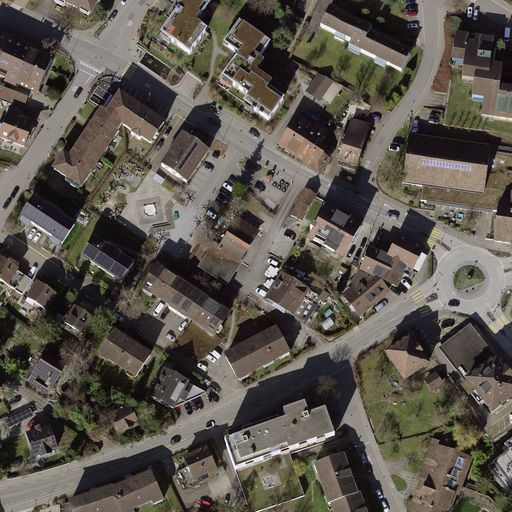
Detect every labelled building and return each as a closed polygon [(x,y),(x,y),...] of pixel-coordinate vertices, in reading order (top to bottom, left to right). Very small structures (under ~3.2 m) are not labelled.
[(104,0),(45,0),(43,5),(84,24),(92,7),(100,10),(104,0)] [(214,0),(188,0),(176,19),(180,22),(172,35),(177,38),(173,44),(187,54),(204,30),(197,25),(214,0)] [(414,51),(333,7),(321,29),(402,74),(414,51)] [(270,43),(242,24),(226,47),(240,57),(224,80),(250,99),(246,104),(272,124),(285,106),(269,95),(276,85),(261,75),(268,65),(259,58),(270,43)] [(495,40),(455,34),(451,62),(464,63),(461,79),(474,81),(471,98),(484,99),(482,117),(511,121),(511,84),(501,82),(503,67),(495,65),(497,52),(493,52),(495,40)] [(0,75),(42,95),(57,64),(0,37),(0,75)] [(334,86),(320,76),(308,92),(323,102),(334,86)] [(6,90),(2,100),(27,110),(31,100),(6,90)] [(110,116),(126,126),(124,128),(154,147),(168,126),(122,97),(110,116)] [(318,122),(302,111),(279,147),(296,157),(318,122)] [(56,172),(84,190),(124,128),(126,126),(110,116),(104,112),(93,128),(75,156),(72,161),(66,157),(56,172)] [(15,114),(5,139),(28,148),(38,122),(15,114)] [(373,128),(352,121),(340,163),(360,169),(373,128)] [(331,130),(318,122),(296,157),(303,162),(311,150),(316,154),(331,130)] [(489,146),(408,134),(401,181),(421,184),(483,193),(489,146)] [(184,136),(163,168),(188,185),(209,153),(184,136)] [(483,193),(421,184),(419,200),(496,211),(498,199),(511,200),(511,148),(489,146),(483,193)] [(330,162),(316,154),(311,150),(303,162),(322,174),(330,162)] [(157,175),(154,180),(162,186),(166,180),(157,175)] [(305,189),(290,216),(301,221),(315,195),(305,189)] [(511,200),(498,199),(496,211),(492,241),(511,243),(511,200)] [(25,221),(67,249),(80,230),(38,202),(25,221)] [(308,239),(343,258),(363,222),(327,203),(318,220),(317,223),(313,221),(311,225),(315,227),(308,239)] [(237,219),(220,247),(242,260),(259,232),(237,219)] [(85,259),(127,287),(140,268),(115,251),(98,240),(85,259)] [(373,253),(364,272),(371,275),(399,289),(409,271),(415,274),(423,252),(399,242),(389,261),(373,253)] [(228,285),(239,267),(209,249),(198,267),(228,285)] [(5,260),(0,267),(0,280),(12,288),(23,271),(5,260)] [(193,288),(158,266),(142,291),(176,313),(193,288)] [(357,288),(371,275),(364,272),(359,269),(351,285),(357,288)] [(357,288),(345,298),(364,320),(399,289),(371,275),(357,288)] [(287,276),(271,301),(298,317),(313,293),(287,276)] [(42,283),(31,299),(49,311),(60,294),(42,283)] [(231,312),(193,288),(176,313),(192,323),(215,338),(231,312)] [(81,307),(70,324),(88,336),(99,319),(81,307)] [(215,338),(192,323),(179,344),(203,360),(222,342),(215,338)] [(252,341),(226,355),(238,379),(291,351),(279,328),(252,341)] [(470,329),(444,349),(467,380),(493,360),(470,329)] [(118,334),(104,355),(140,381),(155,360),(118,334)] [(392,354),(409,380),(431,366),(414,339),(392,354)] [(52,356),(34,385),(55,398),(73,369),(52,356)] [(493,360),(467,380),(492,413),(511,397),(511,376),(497,357),(493,360)] [(193,386),(168,372),(153,400),(179,413),(193,386)] [(426,382),(434,393),(446,385),(439,374),(426,382)] [(286,422),(225,443),(236,472),(289,453),(334,437),(324,411),(310,416),(305,405),(283,413),(286,422)] [(133,407),(112,417),(123,439),(144,429),(133,407)] [(35,416),(22,421),(24,427),(37,421),(35,416)] [(58,429),(34,436),(41,460),(65,453),(58,429)] [(509,452),(491,466),(511,494),(511,493),(511,440),(505,446),(509,452)] [(412,511),(453,511),(472,460),(436,447),(412,511)] [(207,448),(183,459),(193,482),(217,471),(207,448)] [(315,465),(331,506),(359,495),(343,454),(315,465)] [(151,472),(111,489),(121,511),(136,511),(135,509),(152,502),(153,505),(163,501),(151,472)] [(288,476),(293,498),(304,495),(299,474),(288,476)] [(121,511),(111,489),(71,503),(73,511),(121,511)] [(331,506),(333,511),(366,511),(359,495),(331,506)]
